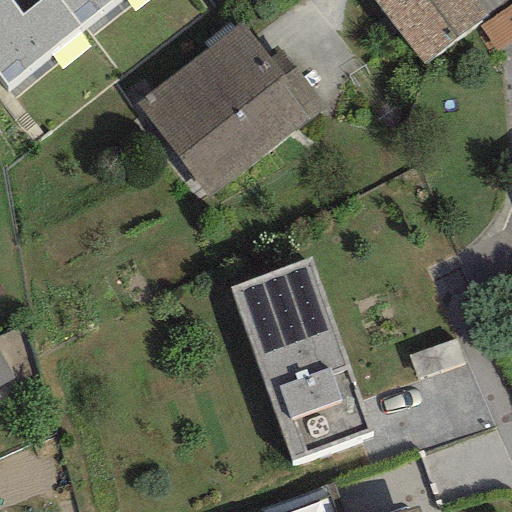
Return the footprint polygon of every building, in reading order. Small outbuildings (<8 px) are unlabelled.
[(79,26),(58,0),(0,0),(0,76),(5,84),(79,26)] [(58,0),(79,26),(112,0),(58,0)] [(371,0),(423,66),(485,16),(472,0),(371,0)] [(472,0),(485,16),(506,0),(472,0)] [(511,3),(477,27),(494,50),(511,39),(511,3)] [(324,108),(279,50),(267,58),(240,22),(134,104),(207,198),(324,108)] [(371,433),(307,258),(226,288),(290,462),(371,433)] [(0,383),(11,377),(0,358),(0,383)]
